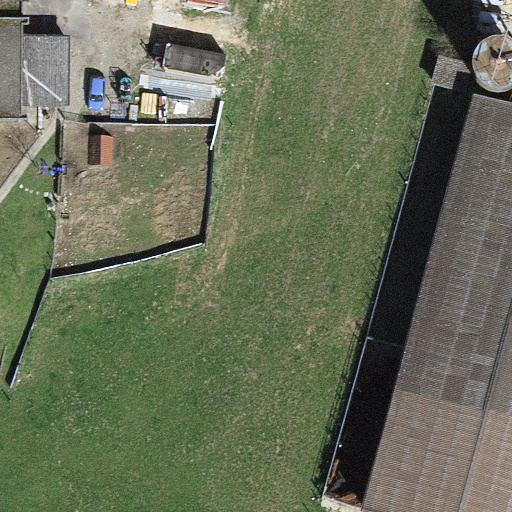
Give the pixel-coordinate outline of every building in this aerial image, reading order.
[(0,0),(0,31),(16,31),(15,7),(0,7),(0,0)] [(96,0),(223,16),(225,0),(96,0)] [(16,31),(0,31),(0,129),(16,130),(16,116),(16,51),(16,31)] [(61,51),(16,51),(16,116),(61,116),(61,51)] [(511,136),(468,125),(397,410),(511,439),(511,136)]
